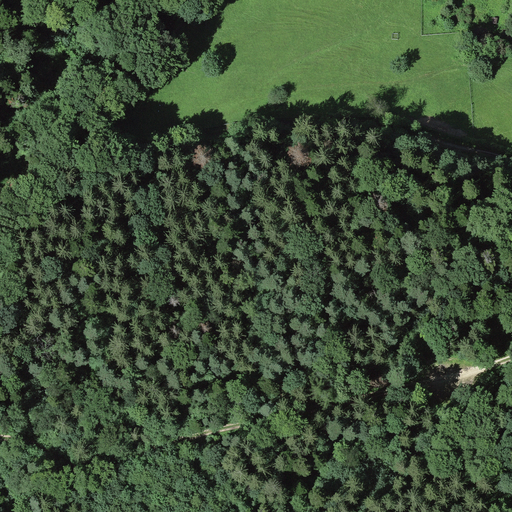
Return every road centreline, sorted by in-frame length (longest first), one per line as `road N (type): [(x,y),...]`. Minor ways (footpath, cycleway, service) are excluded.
road 1 (track): [(0,233),(152,149),(250,126),(373,123),(511,160)]
road 2 (track): [(0,437),(91,465),(511,355)]
